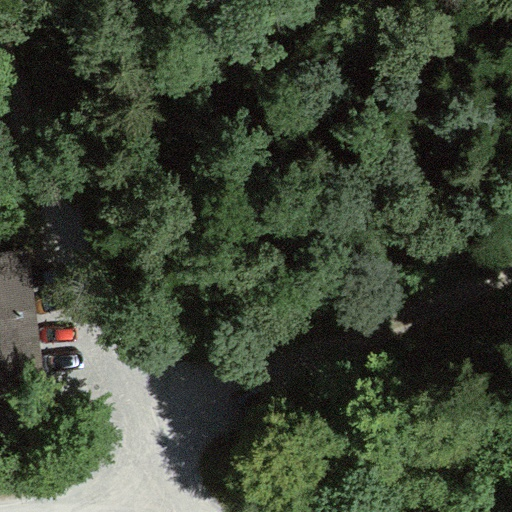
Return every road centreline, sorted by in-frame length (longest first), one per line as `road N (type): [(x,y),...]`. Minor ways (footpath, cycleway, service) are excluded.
road 1 (track): [(192,511),(0,72)]
road 2 (track): [(153,423),(511,262)]
